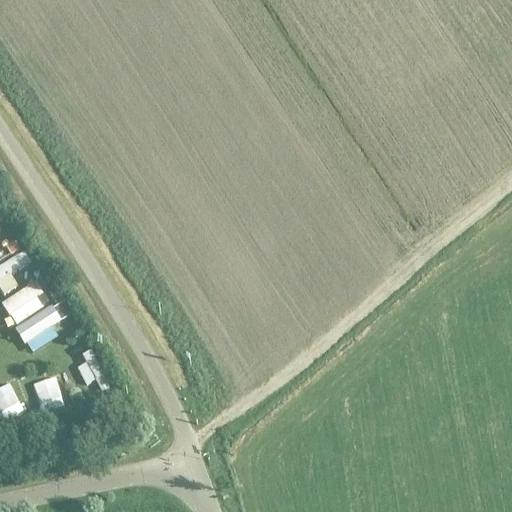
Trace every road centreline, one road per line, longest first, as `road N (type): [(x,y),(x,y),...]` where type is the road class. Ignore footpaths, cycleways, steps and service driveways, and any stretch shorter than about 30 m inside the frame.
road 1 (unclassified): [(191,461),(179,421),(133,339),(0,134)]
road 2 (unclassified): [(0,501),(191,461)]
